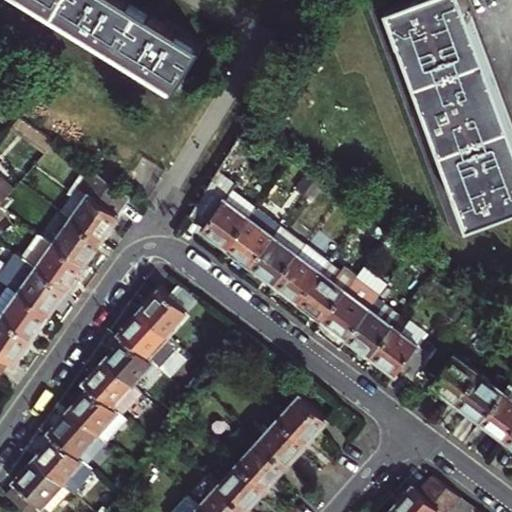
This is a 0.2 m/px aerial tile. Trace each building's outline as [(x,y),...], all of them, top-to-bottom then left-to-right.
[(34,0),(177,87),(202,45),(195,41),(139,6),(129,0),(34,0)] [(407,0),(390,6),(470,224),(511,208),(511,119),(468,0),(407,0)] [(57,142),(21,118),(13,126),(50,151),(57,142)] [(232,164),(227,160),(191,215),(205,225),(204,227),(208,230),(229,246),(257,207),(233,188),(237,183),(225,174),(232,164)] [(121,165),(111,180),(132,194),(142,180),(121,165)] [(88,196),(72,218),(103,240),(111,228),(121,214),(119,213),(130,196),(92,170),(79,189),(88,196)] [(318,176),(310,170),(297,188),(305,194),(318,176)] [(0,204),(14,189),(0,176),(0,204)] [(318,176),(305,194),(313,200),(326,183),(318,176)] [(257,207),(229,246),(238,254),(253,264),(281,225),(257,207)] [(54,243),(85,265),(92,255),(103,240),(72,218),(54,243)] [(385,229),(374,221),(369,228),(380,236),(385,229)] [(306,244),(281,225),(253,264),(262,271),(277,283),(306,244)] [(413,250),(389,232),(383,241),(407,258),(413,250)] [(72,282),(85,265),(54,243),(42,234),(24,258),(67,289),(72,282)] [(301,301),(330,262),(306,244),(277,283),(286,290),(301,301)] [(19,291),(50,313),(58,303),(67,289),(24,258),(16,253),(0,274),(0,277),(8,283),(19,291)] [(341,270),(330,262),(301,301),(309,306),(325,319),(358,275),(345,265),(341,270)] [(358,275),(325,319),(335,326),(349,337),(377,299),(389,282),(365,265),(358,275)] [(42,326),(50,313),(19,291),(8,283),(0,294),(0,314),(2,316),(33,338),(42,326)] [(149,300),(141,309),(169,335),(190,311),(162,286),(149,300)] [(377,299),(349,337),(359,344),(373,355),(395,325),(401,317),(377,299)] [(126,337),(149,357),(154,361),(160,367),(180,345),(169,335),(141,309),(129,322),(121,332),(126,337)] [(0,375),(10,361),(15,363),(26,347),(33,338),(2,316),(0,314),(0,375)] [(395,325),(373,355),(389,367),(397,373),(401,369),(415,379),(438,349),(425,339),(429,334),(412,321),(404,332),(395,325)] [(113,351),(105,359),(134,384),(154,361),(149,357),(126,337),(113,351)] [(445,390),(459,402),(482,371),(458,353),(435,383),(445,390)] [(134,384),(105,359),(94,371),(85,381),(91,386),(122,413),(142,391),(134,384)] [(209,371),(203,366),(194,375),(200,381),(209,371)] [(475,413),(483,420),(506,390),(482,371),(459,402),(475,413)] [(508,438),(511,431),(511,382),(506,390),(483,420),(489,424),(508,438)] [(78,400),(70,408),(108,442),(128,419),(122,413),(91,386),(78,400)] [(303,394),(281,418),(308,443),(325,424),(330,419),(303,394)] [(108,442),(70,408),(59,421),(51,430),(56,435),(88,464),(108,442)] [(262,439),(289,463),(302,450),(308,443),(281,418),(262,439)] [(88,464),(56,435),(44,448),(36,457),(71,489),(76,494),(96,471),(88,464)] [(282,472),(289,463),(262,439),(241,461),(269,486),(282,472)] [(51,511),(71,489),(36,457),(29,465),(15,481),(18,483),(8,494),(28,511),(51,511)] [(259,497),(269,486),(241,461),(220,484),(248,508),(259,497)] [(393,508),(398,511),(470,511),(476,506),(434,474),(420,489),(414,484),(404,495),(393,508)] [(220,484),(200,506),(207,511),(244,511),(248,508),(220,484)] [(194,511),(200,506),(188,495),(173,511),(194,511)]
